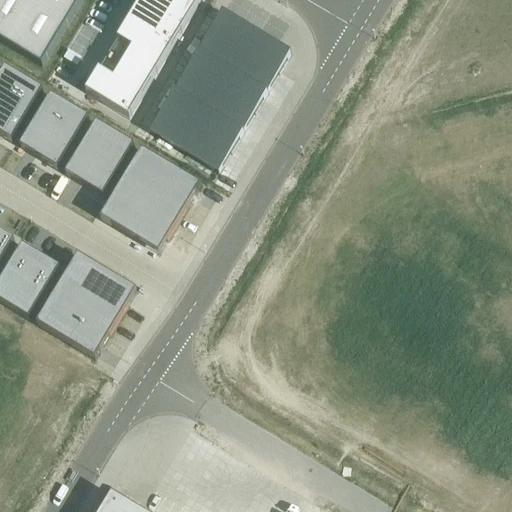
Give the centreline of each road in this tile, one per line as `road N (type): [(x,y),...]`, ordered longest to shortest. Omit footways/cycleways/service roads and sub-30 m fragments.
road 1 (unclassified): [(148,373),(361,29)]
road 2 (unclassified): [(148,373),(377,511)]
road 3 (unclassified): [(61,511),(148,373)]
